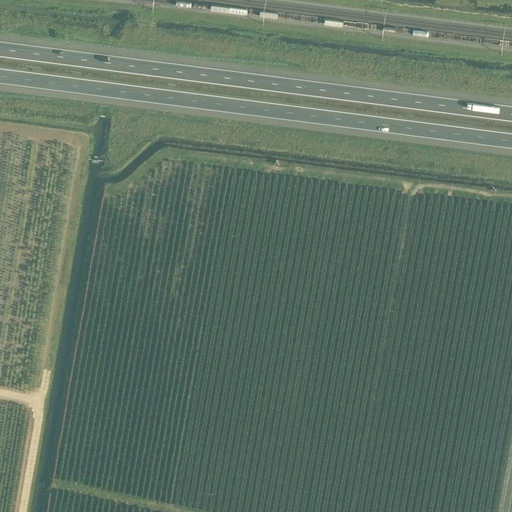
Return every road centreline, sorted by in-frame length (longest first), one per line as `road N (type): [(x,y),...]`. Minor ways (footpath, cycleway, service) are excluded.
road 1 (motorway): [(511,115),(0,49)]
road 2 (motorway): [(0,76),(511,141)]
road 3 (track): [(412,188),(353,511)]
road 4 (track): [(46,370),(22,511)]
road 5 (track): [(59,484),(183,511)]
